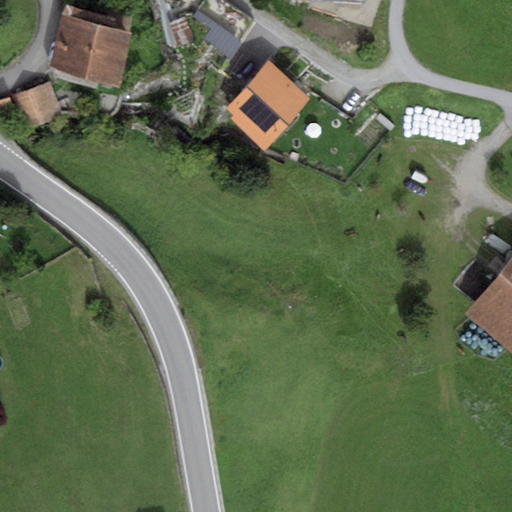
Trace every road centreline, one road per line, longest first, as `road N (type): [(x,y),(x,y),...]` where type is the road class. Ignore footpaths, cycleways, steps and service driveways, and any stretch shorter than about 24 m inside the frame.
road 1 (tertiary): [(206,511),(164,319),(131,266),(86,222),(0,160)]
road 2 (residential): [(241,0),(334,69),(359,78),(409,68),(395,23),(398,0)]
